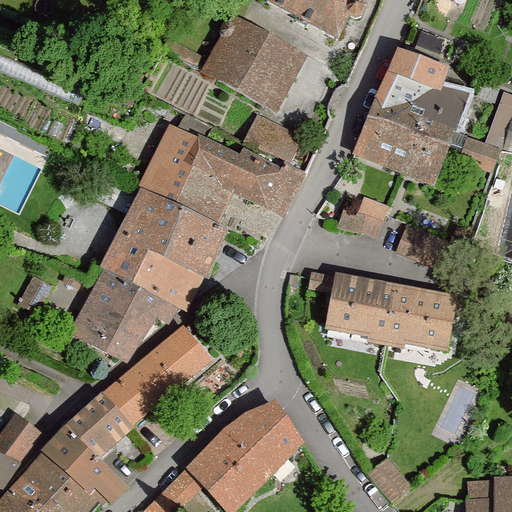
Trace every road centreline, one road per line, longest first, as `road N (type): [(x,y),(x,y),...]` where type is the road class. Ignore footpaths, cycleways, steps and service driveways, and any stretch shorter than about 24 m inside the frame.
road 1 (residential): [(274,273),(231,282),(96,394),(0,498)]
road 2 (unclassified): [(274,273),(399,0)]
road 3 (residential): [(276,384),(116,511)]
road 4 (unclassified): [(369,511),(276,384)]
